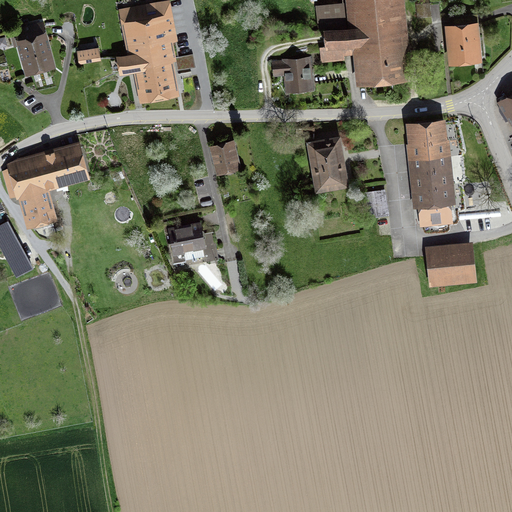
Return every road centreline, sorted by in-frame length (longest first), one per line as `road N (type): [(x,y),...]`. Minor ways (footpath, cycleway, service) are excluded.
road 1 (unclassified): [(477,96),(374,113),(119,118),(61,128),(0,164)]
road 2 (track): [(0,192),(27,236),(67,258),(110,511)]
